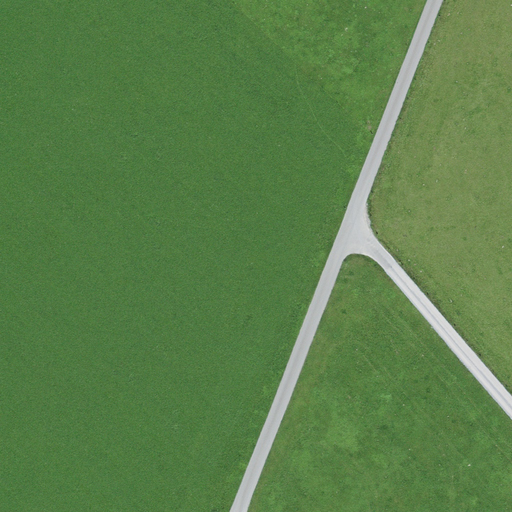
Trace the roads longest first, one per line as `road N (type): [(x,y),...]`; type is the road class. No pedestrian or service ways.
road 1 (track): [(245,511),(438,0)]
road 2 (track): [(511,407),(349,227)]
